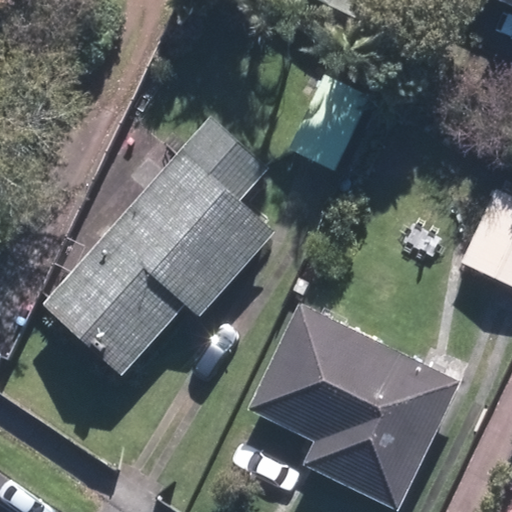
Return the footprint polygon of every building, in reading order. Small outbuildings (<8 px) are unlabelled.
[(311,0),(373,29),(387,0),(311,0)] [(376,100),(324,78),(293,151),(345,173),(376,100)] [(274,177),(211,120),(42,306),(125,382),(189,313),(202,324),(282,237),(248,206),(274,177)] [(511,193),(505,190),(466,268),(511,290),(511,193)] [(403,511),(464,385),(304,310),(255,415),(319,445),(308,469),(399,511),(403,511)]
